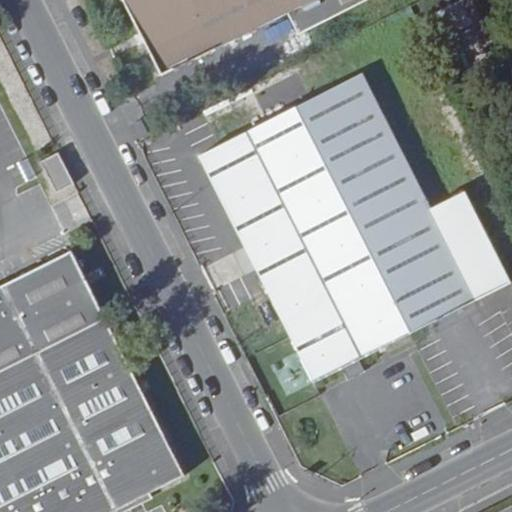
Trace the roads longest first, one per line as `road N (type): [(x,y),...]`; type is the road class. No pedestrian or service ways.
road 1 (unclassified): [(26,0),(282,511)]
road 2 (unclassified): [(387,511),(511,449)]
